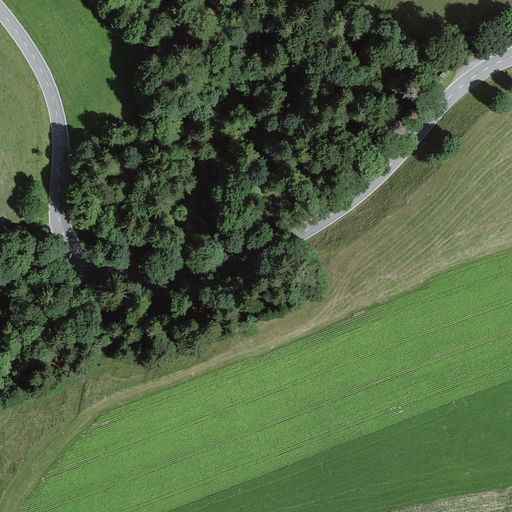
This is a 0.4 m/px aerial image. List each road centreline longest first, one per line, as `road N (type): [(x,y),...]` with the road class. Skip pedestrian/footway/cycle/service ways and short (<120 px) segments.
road 1 (tertiary): [(0,10),(35,58),(57,113),(63,233),(92,267),(126,278),(232,263),(320,222),(378,178),(461,86),(511,56)]
road 2 (track): [(101,272),(77,310),(0,380)]
